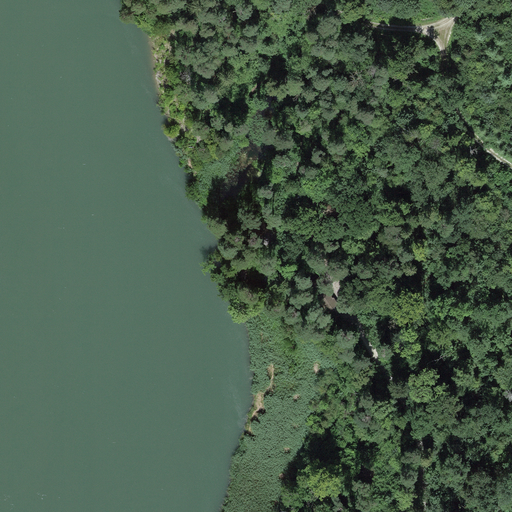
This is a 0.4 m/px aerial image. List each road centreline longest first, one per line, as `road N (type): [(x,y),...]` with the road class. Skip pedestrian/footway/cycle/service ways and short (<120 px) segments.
road 1 (track): [(319,0),(352,19),(442,39),(447,93),(511,165)]
road 2 (track): [(426,511),(421,446),(349,310)]
